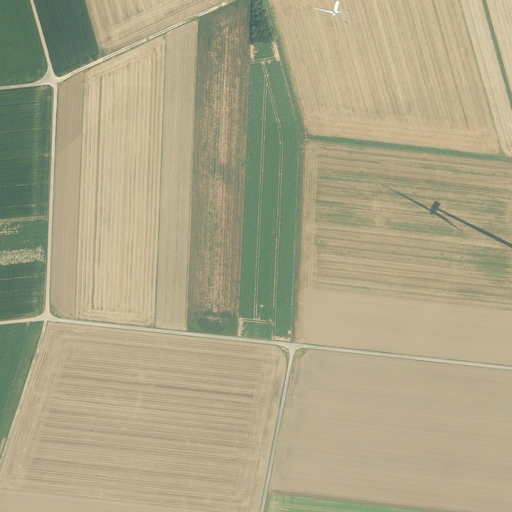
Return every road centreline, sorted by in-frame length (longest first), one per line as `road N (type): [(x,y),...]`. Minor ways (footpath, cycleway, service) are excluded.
road 1 (track): [(511,369),(45,319)]
road 2 (track): [(511,160),(301,137),(293,345)]
road 3 (track): [(33,0),(55,88),(45,319)]
road 4 (track): [(232,0),(54,81),(0,88)]
road 5 (track): [(261,511),(293,345)]
road 6 (track): [(0,461),(45,319)]
road 7 (track): [(301,137),(263,0)]
